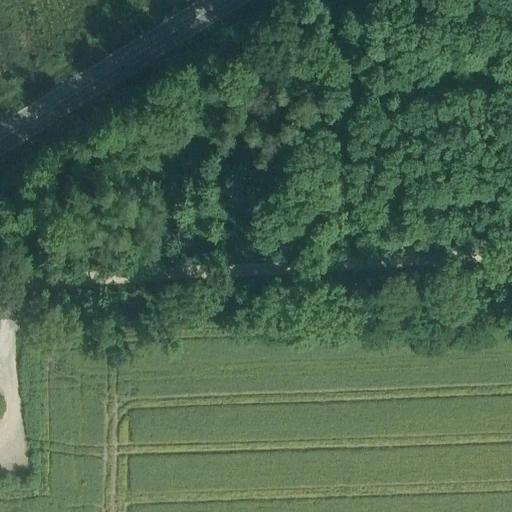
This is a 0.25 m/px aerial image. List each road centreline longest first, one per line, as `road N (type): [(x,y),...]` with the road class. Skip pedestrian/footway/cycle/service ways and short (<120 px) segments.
road 1 (track): [(5,289),(511,249)]
road 2 (secondary): [(0,141),(223,0)]
